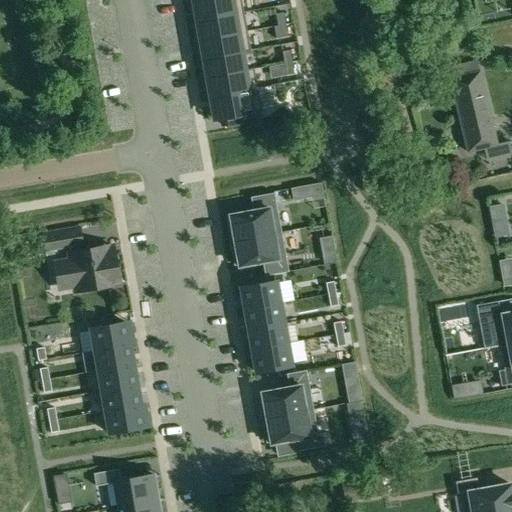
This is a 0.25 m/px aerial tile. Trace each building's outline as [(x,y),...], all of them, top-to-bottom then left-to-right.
[(192,0),(196,21),(243,13),(240,0),(192,0)] [(243,13),(196,21),(200,40),(247,32),(243,13)] [(283,13),(275,14),(277,26),(285,25),(283,13)] [(277,26),(273,27),(276,39),(288,37),(285,25),(277,26)] [(247,32),(200,40),(203,59),(250,51),(247,32)] [(250,51),(203,59),(206,78),(253,70),(253,68),(244,70),(241,53),(250,52),(250,51)] [(290,51),(282,52),(284,64),(292,62),(290,51)] [(476,61),(447,68),(449,78),(467,153),(497,145),(476,61)] [(292,62),(284,64),(286,76),(294,74),(292,62)] [(253,70),(206,78),(210,97),(257,88),(253,70)] [(257,88),(210,97),(214,119),(225,117),(241,114),(261,111),(257,88)] [(241,114),(225,117),(228,129),(244,126),(241,114)] [(310,197),(308,185),(291,189),(293,201),(310,197)] [(230,218),(226,219),(229,235),(232,234),(234,241),(288,232),(288,231),(281,232),(274,193),(250,198),(253,211),(229,216),(230,218)] [(503,203),(488,206),(491,223),(506,221),(503,203)] [(78,228),(42,234),(45,250),(68,246),(69,254),(68,254),(69,262),(54,265),(58,288),(73,286),(74,292),(109,285),(108,282),(118,281),(112,246),(78,252),(76,244),(81,244),(78,228)] [(235,248),(231,249),(234,265),(238,265),(238,267),(262,262),(264,276),(288,272),(281,233),(289,232),(288,232),(234,241),(235,248)] [(334,250),(321,252),(324,264),(336,262),(334,250)] [(511,284),(511,271),(500,274),(503,287),(511,284)] [(276,282),(240,288),(244,310),(280,304),(276,282)] [(333,282),(325,284),(327,295),(336,294),(333,282)] [(336,294),(327,295),(330,307),(338,305),(336,294)] [(511,305),(511,299),(476,306),(478,321),(494,318),(499,346),(511,343),(511,305)] [(280,304),(244,310),(248,330),(283,324),(280,304)] [(341,322),(333,324),(335,335),(343,334),(341,322)] [(125,323),(90,329),(94,351),(129,345),(125,323)] [(283,324),(248,330),(251,350),(287,344),(283,324)] [(343,334),(335,335),(337,347),(345,346),(343,334)] [(504,370),(498,371),(500,387),(511,384),(511,343),(499,346),(504,370)] [(287,344),(251,350),(255,373),(291,366),(287,344)] [(129,345),(94,351),(97,371),(133,365),(129,345)] [(44,347),(36,349),(38,361),(46,359),(44,347)] [(342,364),(344,378),(359,375),(356,362),(342,364)] [(133,365),(97,371),(101,391),(136,385),(133,365)] [(47,368),(39,369),(41,381),(50,379),(47,368)] [(261,395),(257,395),(260,412),(264,411),(266,418),(313,410),(325,408),(325,407),(313,409),(306,370),(286,374),(289,388),(261,393),(261,395)] [(50,379),(41,381),(43,393),(52,391),(50,379)] [(481,382),(470,384),(472,398),(480,396),(484,395),(481,382)] [(136,385),(101,391),(104,411),(140,405),(136,385)] [(140,405),(104,411),(108,434),(144,427),(140,405)] [(54,408),(46,409),(48,421),(57,420),(54,408)] [(267,426),(263,426),(266,443),(270,442),(270,444),(297,439),(299,451),(326,446),(323,433),(317,434),(313,410),(325,408),(313,410),(266,418),(267,426)] [(57,420),(48,421),(50,433),(59,431),(57,420)] [(355,444),(371,441),(368,424),(352,427),(355,444)] [(118,469),(93,474),(95,486),(113,483),(117,508),(157,500),(152,475),(120,480),(118,469)] [(66,475),(53,477),(54,487),(67,485),(66,475)] [(476,478),(455,482),(457,494),(458,494),(461,511),(490,511),(511,508),(511,494),(511,492),(510,484),(488,488),(482,489),(478,490),(476,478)] [(352,483),(342,485),(345,502),(355,500),(352,483)] [(158,511),(157,500),(117,508),(117,511),(158,511)]
